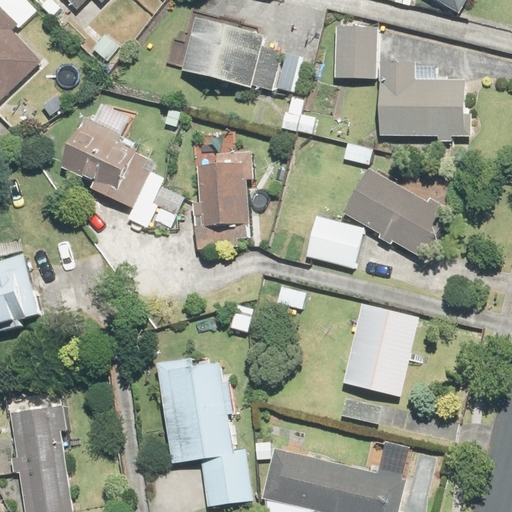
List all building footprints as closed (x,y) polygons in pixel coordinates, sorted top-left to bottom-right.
[(74,0),(84,10),(93,0),(105,0),(110,5),(114,0),(74,0)] [(443,0),(465,13),(472,0),(443,0)] [(0,94),(6,101),(46,64),(16,32),(22,27),(0,3),(0,94)] [(200,22),(186,73),(258,92),(272,42),(200,22)] [(341,29),(339,78),(382,79),(384,30),(341,29)] [(389,64),(386,136),(445,138),(445,144),(459,144),(459,137),(473,137),(474,85),(423,83),(423,65),(389,64)] [(322,119),(290,112),(286,131),(318,138),(322,119)] [(93,121),(69,168),(103,185),(99,193),(140,213),(163,166),(125,147),(129,139),(93,121)] [(379,149),(352,143),(348,162),(375,168),(379,149)] [(200,204),(204,251),(246,248),(245,241),(254,240),(253,228),(258,227),(254,184),(262,183),(260,156),(229,158),(230,168),(206,170),(209,204),(200,204)] [(376,171),(351,215),(387,236),(386,239),(399,247),(401,244),(430,260),(456,216),(376,171)] [(157,221),(177,231),(192,199),(167,186),(159,202),(165,206),(157,221)] [(324,218),(314,259),(361,270),(371,230),(324,218)] [(37,262),(0,271),(0,338),(35,329),(34,322),(52,317),(37,262)] [(312,293),(284,287),(280,306),(309,312),(312,293)] [(369,307),(351,386),(410,399),(428,320),(369,307)] [(165,366),(179,468),(207,464),(213,511),(260,505),(252,451),(241,452),(236,417),(242,416),(237,385),(231,386),(228,366),(206,369),(205,360),(165,366)] [(389,408),(351,397),(346,417),(384,427),(389,408)] [(30,471),(35,511),(81,511),(72,434),(78,434),(76,411),(20,418),(25,458),(19,459),(20,472),(30,471)] [(271,501),(271,511),(322,511),(323,511),(322,511),(404,511),(413,477),(387,470),(385,477),(283,452),(271,501)] [(154,511),(189,511),(186,477),(152,480),(154,511)]
